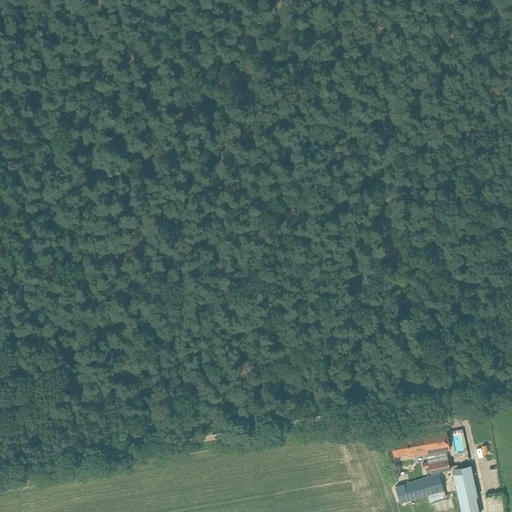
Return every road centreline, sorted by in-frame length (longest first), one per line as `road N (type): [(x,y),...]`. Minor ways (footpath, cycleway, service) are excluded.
road 1 (track): [(135,451),(511,387)]
road 2 (track): [(0,473),(135,451)]
